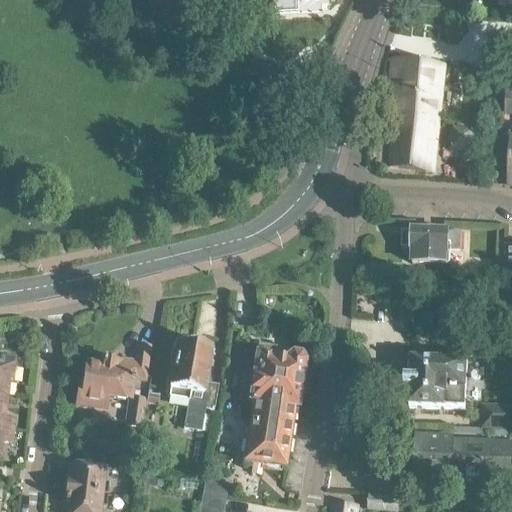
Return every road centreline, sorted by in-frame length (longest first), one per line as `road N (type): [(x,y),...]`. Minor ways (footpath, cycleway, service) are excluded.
road 1 (residential): [(311,511),(339,343),(348,192)]
road 2 (secondary): [(52,285),(252,236),(285,215),(314,177)]
road 3 (residential): [(34,511),(52,285)]
road 4 (secondary): [(314,177),(378,0)]
road 5 (residential): [(348,192),(511,203)]
